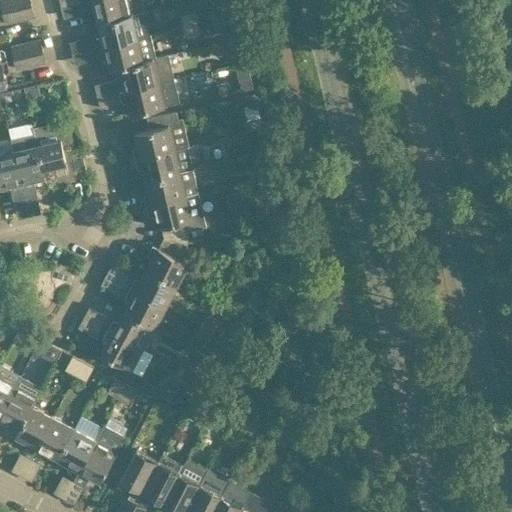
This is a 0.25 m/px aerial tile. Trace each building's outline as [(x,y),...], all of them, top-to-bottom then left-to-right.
[(0,0),(3,11),(33,4),(31,0),(0,0)] [(94,5),(98,21),(132,13),(144,10),(143,4),(145,3),(143,0),(87,0),(89,6),(94,5)] [(33,4),(3,11),(6,23),(36,16),(33,4)] [(184,13),(181,17),(183,26),(198,22),(198,21),(214,17),(212,9),(196,13),(196,11),(184,13)] [(91,37),(93,46),(138,36),(132,13),(98,21),(93,22),(96,36),(91,37)] [(198,22),(183,26),(185,34),(189,37),(201,34),(198,22)] [(105,51),(109,68),(119,65),(156,57),(150,33),(138,36),(93,46),(94,47),(99,46),(100,52),(105,51)] [(89,36),(69,39),(72,62),(93,59),(89,36)] [(241,36),(229,39),(235,63),(247,59),(245,51),(241,36)] [(12,46),(14,57),(44,51),(41,39),(12,46)] [(44,51),(14,57),(17,69),(47,62),(44,51)] [(111,79),(95,83),(98,95),(159,80),(171,78),(174,77),(168,54),(156,57),(119,65),(120,67),(122,77),(111,79)] [(7,59),(0,60),(0,86),(8,85),(4,67),(9,66),(7,59)] [(247,59),(235,63),(237,72),(250,69),(247,59)] [(159,80),(98,95),(101,107),(117,103),(123,101),(126,113),(130,112),(165,104),(177,101),(171,78),(159,80)] [(38,83),(24,87),(27,97),(40,94),(40,93),(38,83)] [(11,89),(1,91),(4,107),(12,105),(14,101),(11,89)] [(244,106),(248,119),(260,116),(257,103),(244,106)] [(135,150),(136,157),(188,144),(190,144),(183,115),(178,116),(177,109),(148,116),(151,128),(136,132),(140,148),(135,150)] [(248,119),(244,123),(246,130),(263,126),(260,116),(248,119)] [(58,120),(34,126),(35,133),(46,178),(47,178),(63,174),(64,179),(89,173),(85,158),(84,152),(78,154),(70,125),(60,127),(58,120)] [(246,130),(249,144),(266,140),(263,126),(246,130)] [(12,139),(15,150),(26,195),(34,193),(37,188),(35,181),(46,178),(35,133),(12,139)] [(266,140),(249,144),(252,154),(255,153),(269,150),(266,140)] [(143,162),(147,179),(193,168),(188,144),(136,157),(138,164),(143,162)] [(15,150),(0,153),(0,189),(11,186),(13,194),(18,197),(26,195),(15,150)] [(269,150),(255,153),(258,164),(271,161),(269,150)] [(145,197),(147,204),(199,191),(193,168),(147,179),(151,196),(145,197)] [(163,225),(166,237),(190,240),(187,229),(207,224),(199,191),(147,204),(149,211),(155,210),(159,226),(163,225)] [(156,253),(147,268),(178,285),(189,264),(180,258),(190,240),(166,237),(160,247),(155,244),(151,251),(156,253)] [(271,265),(256,265),(256,281),(267,281),(268,281),(272,281),(271,277),(271,265)] [(135,281),(132,287),(167,306),(178,285),(147,268),(139,283),(135,281)] [(132,296),(125,310),(156,327),(167,306),(132,287),(128,293),(132,296)] [(112,322),(109,328),(144,347),(156,327),(125,310),(117,324),(112,322)] [(311,312),(283,318),(286,334),(299,331),(302,341),(317,338),(311,312)] [(205,315),(200,324),(203,325),(215,331),(220,320),(208,314),(205,315)] [(200,324),(197,331),(198,334),(210,341),(215,331),(203,325),(200,324)] [(19,328),(12,341),(21,345),(27,332),(19,328)] [(144,347),(109,328),(105,335),(110,337),(102,352),(133,369),(144,347)] [(259,347),(258,348),(262,350),(302,372),(311,355),(270,334),(267,332),(266,334),(269,336),(262,348),(259,347)] [(40,338),(34,351),(43,355),(50,343),(40,338)] [(73,354),(67,365),(68,369),(76,373),(84,360),(73,354)] [(182,358),(178,365),(181,367),(193,373),(198,363),(186,357),(182,358)] [(84,360),(76,373),(84,378),(85,378),(88,377),(94,365),(84,360)] [(178,365),(175,373),(175,377),(187,384),(193,373),(181,367),(178,365)] [(0,414),(17,383),(0,373),(0,414)] [(115,376),(109,388),(110,392),(118,396),(126,382),(115,376)] [(235,377),(226,393),(253,387),(235,377)] [(126,382),(118,396),(126,400),(130,399),(136,388),(126,382)] [(6,417),(21,425),(32,403),(38,394),(17,383),(0,414),(0,420),(3,422),(6,417)] [(255,391),(251,399),(263,406),(267,396),(256,391),(255,391)] [(201,403),(197,412),(208,417),(216,401),(201,403)] [(273,401),(269,408),(278,413),(281,405),(273,401)] [(28,447),(35,451),(54,415),(32,403),(21,425),(16,434),(31,442),(28,447)] [(43,449),(58,457),(75,426),(54,415),(35,451),(41,454),(43,449)] [(77,473),(73,479),(84,485),(90,474),(101,480),(117,449),(126,434),(106,424),(104,422),(101,427),(96,438),(77,473)] [(75,426),(58,457),(73,465),(70,469),(67,475),(73,479),(77,473),(96,438),(75,426)] [(133,492),(140,495),(159,459),(137,448),(120,479),(136,487),(133,492)] [(32,477),(39,462),(20,454),(14,469),(32,477)] [(159,459),(140,495),(146,498),(149,494),(164,501),(180,471),(183,465),(162,454),(159,459)] [(180,471),(164,501),(179,509),(177,511),(185,511),(201,482),(209,467),(187,456),(183,465),(180,471)] [(201,482),(185,511),(213,511),(230,479),(209,467),(201,482)] [(230,479),(213,511),(253,511),(254,510),(256,511),(269,511),(278,505),(230,479)] [(117,511),(130,511),(137,501),(126,495),(117,511)] [(137,501),(130,511),(145,511),(148,507),(137,501)]
